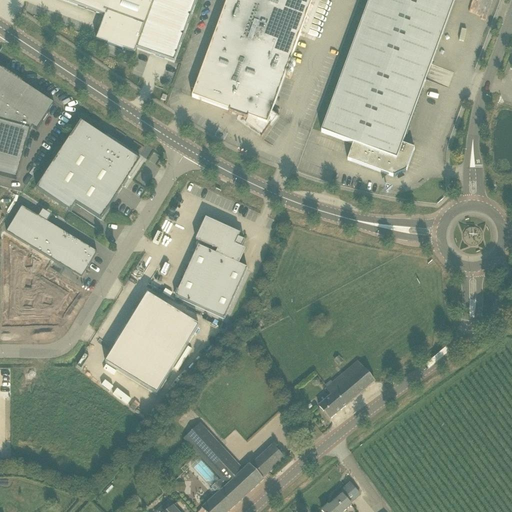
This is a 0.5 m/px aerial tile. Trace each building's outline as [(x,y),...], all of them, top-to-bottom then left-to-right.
[(174,64),(197,0),(58,0),(105,17),(96,41),(108,45),(107,46),(108,46),(109,45),(123,50),(122,52),(123,52),(123,51),(135,55),(137,50),(174,64)] [(227,0),(192,97),(229,111),(229,113),(247,120),(245,124),(262,136),(261,138),(261,139),(276,117),(279,118),(271,112),(312,0),(227,0)] [(409,127),(455,0),(453,0),(369,0),(321,133),(353,145),(347,160),(395,178),(397,177),(397,175),(402,173),(404,173),(406,172),(414,149),(402,145),(409,127)] [(37,131),(54,105),(21,83),(22,82),(20,81),(20,82),(4,72),(4,71),(2,70),(0,69),(0,165),(11,126),(30,131),(32,128),(37,131)] [(106,139),(81,122),(36,190),(71,212),(76,204),(101,221),(129,179),(129,178),(140,161),(106,139)] [(23,208),(7,234),(82,279),(97,253),(23,208)] [(247,269),(238,265),(245,250),(241,249),(245,242),(237,238),(238,236),(207,222),(196,246),(198,247),(175,298),(224,320),(247,269)] [(199,328),(147,297),(142,304),(143,304),(136,314),(134,313),(114,347),(116,348),(109,359),(105,366),(157,397),(199,328)] [(319,406),(330,420),(375,383),(357,362),(332,383),(330,381),(325,385),(327,388),(326,389),(332,395),(319,406)] [(262,479),(284,459),(273,446),(251,466),(249,465),(243,471),(200,424),(184,439),(221,479),(209,489),(216,496),(202,509),(204,511),(228,511),(263,480),(262,479)] [(350,504),(360,496),(350,484),(334,498),(336,501),(329,508),(328,506),(322,511),(344,511),(351,506),(350,504)] [(178,511),(173,506),(168,501),(156,511),(178,511)]
